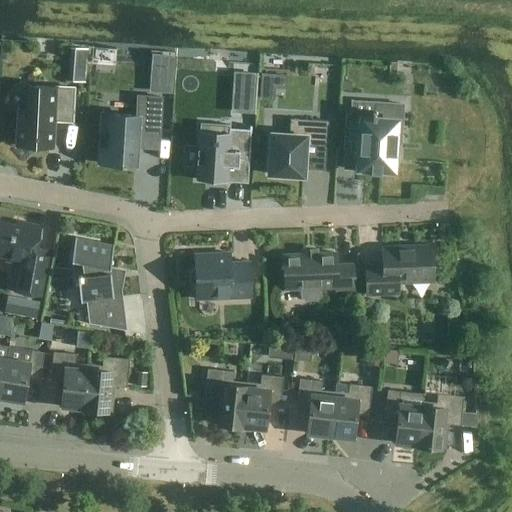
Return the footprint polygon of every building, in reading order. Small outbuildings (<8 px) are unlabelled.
[(266,71),(265,94),(278,95),(279,72),(266,71)] [(231,112),(254,114),(256,73),(233,72),(231,112)] [(350,90),(351,81),(343,81),(342,89),(350,90)] [(29,87),(28,110),(18,110),(16,146),(46,147),(52,148),(53,136),(54,113),(72,114),(73,88),(29,86),(29,87)] [(142,148),(142,136),(159,137),(161,97),(138,96),(136,116),(102,114),(101,130),(98,129),(98,131),(101,131),(100,146),(97,146),(97,147),(100,147),(99,163),(120,165),(120,166),(124,166),(124,165),(135,166),(136,147),(142,148)] [(345,113),(343,149),(344,149),(344,148),(347,148),(358,149),(357,169),(393,171),(394,166),(397,166),(398,153),(394,152),(395,144),(392,144),(393,124),(401,125),(403,104),(374,103),(374,111),(372,110),(371,118),(362,118),(362,114),(345,113)] [(271,133),(268,174),(303,176),(305,144),(326,146),(328,121),(290,119),(289,135),(271,133)] [(196,180),(216,181),(226,182),(227,174),(248,176),(250,150),(228,149),(230,124),(200,123),(196,180)] [(0,223),(0,254),(7,256),(6,260),(21,263),(16,291),(39,296),(48,250),(36,248),(40,227),(27,225),(26,228),(0,223)] [(75,237),(71,260),(75,261),(81,303),(86,303),(89,323),(124,330),(116,268),(110,266),(114,244),(113,244),(112,245),(76,238),(76,237),(75,237)] [(382,265),(365,266),(366,295),(398,294),(398,283),(433,282),(432,245),(412,246),(412,248),(399,248),(397,247),(381,247),(382,265)] [(189,272),(190,282),(194,286),(196,286),(196,299),(250,297),(249,262),(223,263),(222,253),(195,254),(195,268),(193,268),(189,272)] [(320,288),(335,287),(335,290),(354,290),(353,264),(336,265),(335,253),(283,255),(284,290),(301,289),(301,297),(305,300),(317,300),(320,296),(320,288)] [(0,395),(8,347),(0,345),(0,395)] [(44,353),(8,347),(0,395),(0,397),(23,402),(27,377),(39,380),(44,353)] [(61,406),(84,409),(88,364),(75,363),(75,354),(53,352),(50,381),(63,382),(61,406)] [(102,366),(88,364),(84,409),(111,411),(113,399),(109,399),(110,386),(126,388),(129,359),(103,357),(102,366)] [(453,381),(465,377),(458,362),(447,366),(453,381)] [(241,426),(246,382),(232,381),(233,371),(207,369),(204,397),(221,399),(219,412),(215,411),(214,423),(241,426)] [(260,384),(246,382),(241,426),(265,429),(267,404),(280,406),(283,377),(261,374),(260,384)] [(309,409),(306,433),(330,436),(334,391),(321,390),(322,381),(299,379),(296,407),(309,409)] [(334,391),(330,436),(353,438),(356,414),(368,415),(371,386),(349,384),(348,393),(334,391)] [(394,443),(418,445),(423,401),(423,393),(387,390),(384,417),(397,418),(394,443)] [(436,402),(423,401),(418,445),(445,448),(446,436),(442,436),(444,423),(460,425),(463,396),(437,393),(436,402)]
